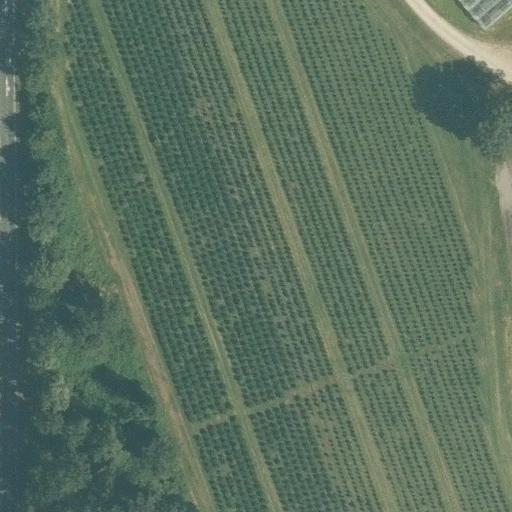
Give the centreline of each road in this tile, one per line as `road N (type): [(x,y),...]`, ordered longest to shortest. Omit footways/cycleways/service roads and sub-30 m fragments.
road 1 (track): [(208,511),(57,94),(54,0)]
road 2 (track): [(511,72),(432,20),(416,0)]
